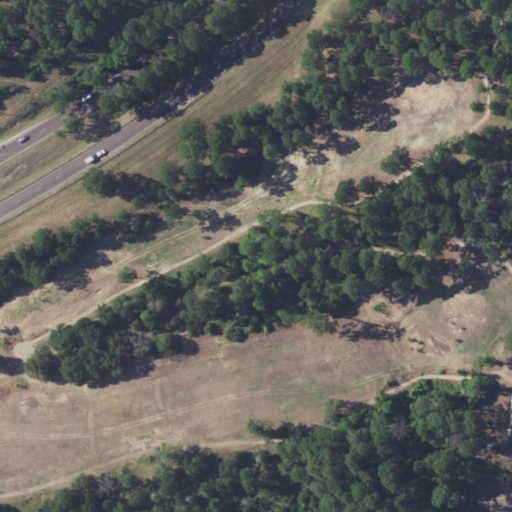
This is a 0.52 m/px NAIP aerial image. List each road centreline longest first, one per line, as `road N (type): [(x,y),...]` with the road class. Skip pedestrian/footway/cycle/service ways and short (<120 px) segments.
road 1 (trunk): [(0,210),(173,100),(288,0)]
road 2 (trunk): [(223,0),(0,154)]
